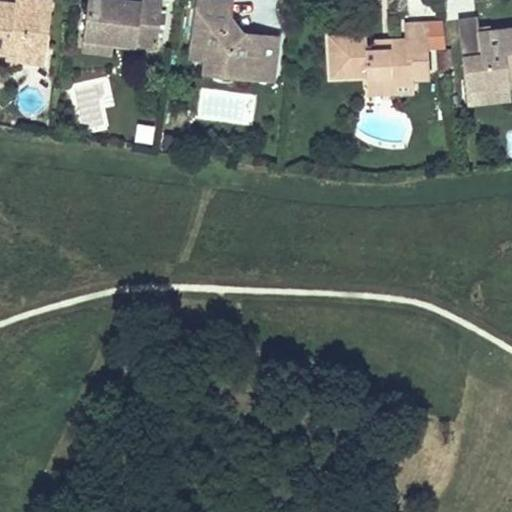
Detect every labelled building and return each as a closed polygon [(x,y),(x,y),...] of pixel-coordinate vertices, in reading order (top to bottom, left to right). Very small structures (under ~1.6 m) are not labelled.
[(0,0),(0,50),(6,51),(24,54),(23,59),(43,62),(50,7),(26,4),(25,8),(14,7),(14,2),(13,2),(0,0)] [(51,0),(13,0),(13,2),(14,2),(14,7),(25,8),(26,4),(50,7),(51,0)] [(108,0),(87,0),(83,37),(113,41),(156,46),(162,1),(156,0),(139,0),(139,1),(131,0),(114,0),(114,3),(108,2),(108,0)] [(230,0),(197,0),(190,55),(205,57),(203,70),(242,75),(243,65),(246,62),(274,66),(278,36),(248,33),(242,36),(239,31),(227,30),(230,0)] [(477,17),(457,19),(467,103),(510,99),(509,86),(507,69),(511,68),(511,26),(479,30),(477,17)] [(445,46),(442,21),(426,22),(427,46),(445,46)] [(365,34),(329,35),(331,76),(366,74),(367,89),(391,88),(391,92),(413,91),(412,76),(429,75),(427,46),(426,22),(403,23),(404,38),(388,39),(388,41),(388,44),(382,44),(382,48),(373,48),(373,41),(366,42),(365,34)] [(83,37),(81,49),(111,53),(113,41),(83,37)] [(446,49),(437,50),(438,59),(447,59),(446,49)] [(447,59),(438,59),(439,70),(448,69),(447,59)] [(242,75),(272,79),(274,66),(246,62),(243,65),(242,75)]
